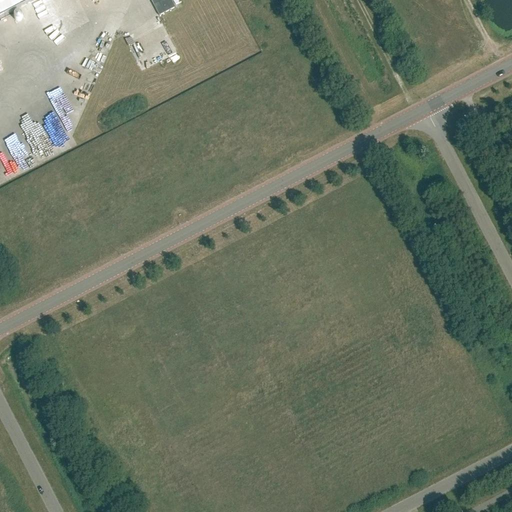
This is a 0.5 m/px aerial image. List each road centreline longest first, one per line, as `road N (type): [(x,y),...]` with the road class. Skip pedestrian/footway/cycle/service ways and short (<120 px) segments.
road 1 (tertiary): [(0,329),(424,109)]
road 2 (unclassified): [(511,275),(424,109)]
road 3 (unclassified): [(398,511),(511,453)]
road 4 (unclassified): [(56,511),(0,403)]
